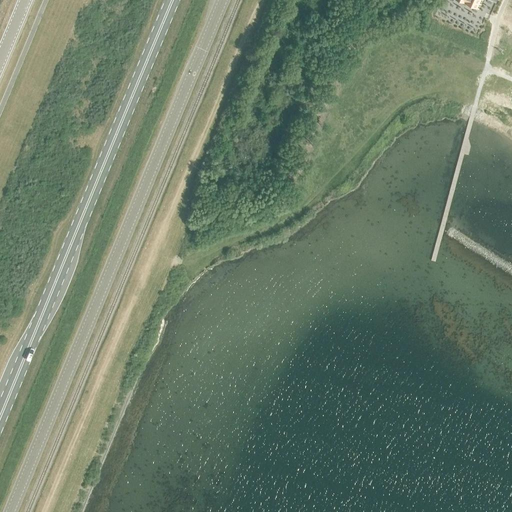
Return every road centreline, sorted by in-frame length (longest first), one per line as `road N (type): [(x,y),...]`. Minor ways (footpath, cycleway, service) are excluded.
road 1 (tertiary): [(10,511),(221,0)]
road 2 (primary): [(0,415),(173,0)]
